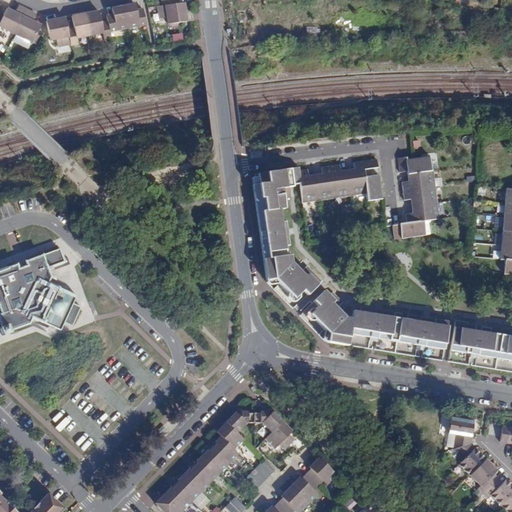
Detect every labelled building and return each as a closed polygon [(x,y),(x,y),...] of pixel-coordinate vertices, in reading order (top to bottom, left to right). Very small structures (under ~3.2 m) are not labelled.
[(178,4),(157,7),(158,19),(166,18),(167,25),(186,22),(184,3),(178,4)] [(122,7),(127,29),(145,25),(142,10),(135,11),(134,5),(122,7)] [(7,9),(0,22),(0,27),(15,35),(27,10),(18,6),(16,11),(19,12),(18,14),(15,13),(13,12),(7,9)] [(108,32),(127,29),(122,7),(111,9),(112,15),(105,17),(107,23),(108,32)] [(27,10),(15,35),(31,43),(32,43),(36,34),(40,25),(34,23),(32,21),(30,20),(31,18),(33,19),(36,14),(27,10)] [(84,14),(89,36),(102,34),(103,40),(110,39),(108,32),(107,23),(100,24),(98,12),(84,14)] [(70,45),(70,46),(77,45),(76,39),(89,36),(84,14),(71,17),(73,29),(67,30),(70,45)] [(46,22),(49,38),(49,41),(50,41),(56,40),(56,42),(57,47),(70,45),(67,30),(64,18),(46,22)] [(392,226),(394,240),(424,235),(423,221),(438,219),(436,203),(434,187),(431,171),(429,172),(427,158),(410,160),(405,161),(404,158),(396,159),(398,173),(405,172),(407,182),(401,183),(403,201),(409,200),(411,214),(405,215),(407,223),(392,226)] [(306,266),(300,272),(291,263),(290,256),(286,256),(285,246),(289,245),(288,235),(287,235),(287,234),(281,234),(281,230),(287,229),(286,222),(281,222),(279,209),(284,209),(283,199),(290,198),(288,188),(292,187),(292,185),(299,184),(302,203),(309,202),(317,201),(333,199),(349,196),(365,194),(366,202),(380,200),(377,176),(368,177),(363,178),(362,171),(367,170),(376,169),(374,161),(352,164),(353,170),(338,172),(338,166),(320,168),(321,175),(307,177),(306,170),(297,172),(297,169),(258,174),(258,177),(252,178),(265,267),(267,280),(275,279),(289,294),(290,293),(294,298),(302,290),(307,295),(321,281),(306,266)] [(511,190),(505,190),(504,204),(503,217),(502,232),(501,246),(500,260),(505,260),(504,274),(511,274),(511,190)] [(391,240),(394,240),(392,226),(384,227),(382,227),(384,234),(391,240)] [(18,266),(0,272),(0,306),(3,315),(0,315),(0,321),(2,328),(0,329),(3,337),(11,334),(10,332),(29,326),(32,319),(61,332),(64,325),(72,328),(81,309),(73,306),(77,298),(48,284),(51,279),(49,274),(54,273),(70,267),(68,259),(63,260),(60,251),(26,263),(28,268),(19,271),(18,266)] [(57,283),(54,273),(49,274),(51,279),(48,284),(49,285),(57,283)] [(511,274),(504,274),(501,274),(500,283),(510,284),(511,274)] [(327,342),(348,345),(350,334),(370,337),(369,341),(376,342),(377,338),(397,342),(417,345),(416,349),(423,350),(424,346),(444,349),(447,327),(448,322),(445,321),(428,318),(427,325),(422,324),(423,318),(408,315),(407,320),(400,319),(401,314),(381,311),(380,317),(375,316),(376,311),(374,311),(374,310),(361,307),(360,313),(353,311),(352,319),(345,318),(336,309),(342,303),(332,293),(329,296),(324,291),(320,295),(318,293),(310,302),(311,303),(313,302),(318,306),(310,314),(315,319),(314,319),(329,334),(327,342)] [(455,323),(454,328),(450,350),(470,353),(469,357),(477,358),(477,355),(497,358),(511,360),(511,333),(511,337),(491,334),(491,329),(481,327),(481,328),(479,328),(478,333),(474,332),(475,326),(455,323)] [(254,423),(254,413),(248,413),(248,412),(241,412),(238,415),(235,412),(226,422),(237,433),(246,423),(254,423)] [(282,422),(273,412),(270,415),(267,412),(260,412),(260,413),(254,413),(254,423),(262,423),(272,432),(282,422)] [(470,444),(474,422),(451,418),(449,433),(451,434),(456,435),(454,449),(470,444)] [(237,433),(226,422),(216,432),(221,436),(234,450),(244,440),(237,433)] [(292,431),(282,422),(272,432),(265,439),(275,449),(279,445),(284,451),(294,440),(289,435),(292,431)] [(507,443),(509,427),(503,427),(500,442),(507,443)] [(234,450),(221,436),(215,442),(216,444),(213,448),(229,463),(238,454),(234,450)] [(486,459),(470,444),(454,449),(457,452),(461,456),(464,459),(459,465),(470,475),(486,459)] [(207,450),(202,456),(220,473),(229,463),(213,448),(209,451),(207,450)] [(197,463),(194,467),(210,482),(220,473),(202,456),(196,462),(197,463)] [(337,475),(319,457),(309,467),(311,469),(306,474),(319,486),(323,481),(327,484),(337,475)] [(264,459),(259,464),(270,475),(275,470),(264,459)] [(486,459),(470,475),(481,486),(479,489),(483,493),(496,480),(492,475),(494,473),(497,470),(486,459)] [(259,464),(255,469),(265,480),(270,475),(259,464)] [(186,471),(183,475),(201,492),(210,482),(194,467),(191,470),(189,469),(186,471)] [(265,480),(255,469),(250,474),(260,485),(265,480)] [(260,485),(250,474),(245,479),(256,490),(260,485)] [(319,486),(306,474),(301,479),(299,477),(297,480),(290,486),(308,504),(317,495),(314,491),(319,486)] [(179,482),(175,486),(192,502),(201,492),(183,475),(180,478),(177,481),(179,482)] [(491,495),(501,506),(511,495),(511,484),(506,479),(503,482),(501,484),(496,480),(483,493),(488,498),(491,495)] [(168,490),(165,494),(182,511),(192,502),(175,486),(172,489),(170,488),(168,490)] [(300,511),(308,504),(290,486),(284,493),(281,496),(283,498),(278,503),(286,511),(292,511),(295,510),(297,511),(300,511)] [(61,511),(64,509),(48,493),(29,511),(16,511),(0,496),(0,495),(1,494),(0,492),(0,511),(61,511)] [(181,511),(182,511),(165,494),(158,500),(155,503),(163,511),(181,511)] [(511,511),(511,495),(501,506),(507,511),(511,511)] [(235,497),(230,502),(239,511),(242,511),(246,508),(235,497)] [(239,511),(230,502),(225,507),(229,511),(239,511)] [(286,511),(278,503),(273,508),(271,506),(266,511),(265,511),(286,511)]
